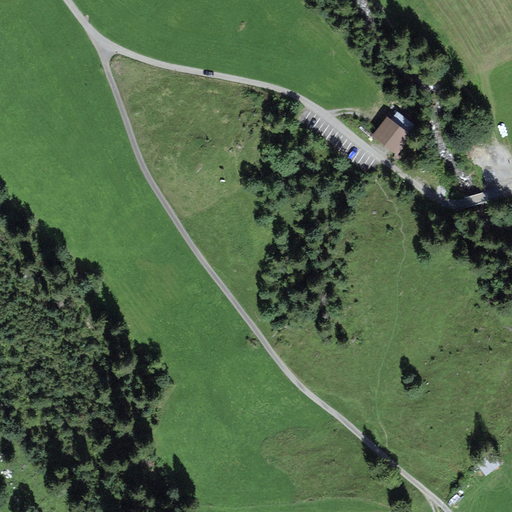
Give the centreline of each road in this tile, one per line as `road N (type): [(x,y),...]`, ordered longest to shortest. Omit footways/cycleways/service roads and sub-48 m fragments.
road 1 (track): [(390,460),(290,376),(192,246),(137,153),(99,42)]
road 2 (tertiary): [(493,193),(453,205),(435,198),(307,101),(138,59),(99,42),(65,0)]
